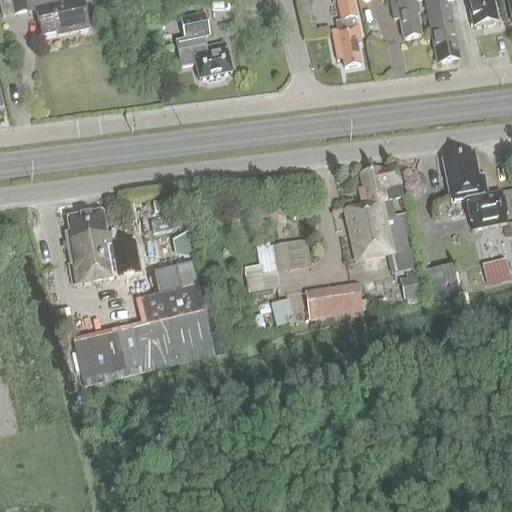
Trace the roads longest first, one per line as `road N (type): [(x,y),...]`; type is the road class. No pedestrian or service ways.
road 1 (primary): [(0,168),(511,102)]
road 2 (unclassified): [(0,195),(511,134)]
road 3 (residential): [(0,139),(308,99)]
road 4 (residential): [(308,99),(511,71)]
